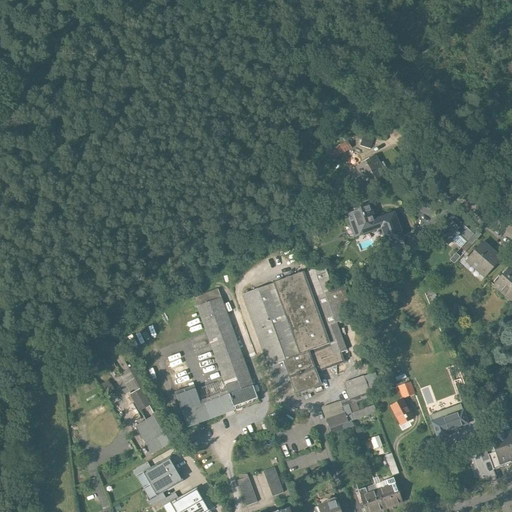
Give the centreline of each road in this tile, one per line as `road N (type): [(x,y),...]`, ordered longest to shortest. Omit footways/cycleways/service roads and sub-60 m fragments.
road 1 (track): [(97,0),(77,37),(0,123)]
road 2 (residential): [(511,229),(400,130)]
